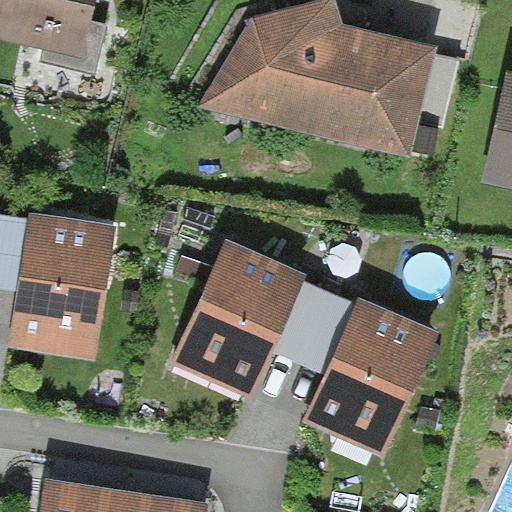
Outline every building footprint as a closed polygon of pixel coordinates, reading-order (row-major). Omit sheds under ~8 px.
[(0,0),(0,40),(83,60),(96,0),(0,0)] [(343,26),(335,0),(333,0),(252,20),(200,109),(412,159),(438,50),(351,28),(343,26)] [(511,73),(509,73),(485,184),(511,189),(511,73)] [(116,229),(32,215),(31,222),(23,273),(20,293),(11,347),(98,361),(116,229)] [(31,222),(0,217),(0,289),(20,293),(23,273),(31,222)] [(307,279),(228,243),(174,363),(253,398),(273,353),(283,331),(304,285),(307,279)] [(356,306),(304,285),(283,331),(273,353),(326,376),(335,356),(356,306)] [(442,334),(360,299),(356,306),(335,356),(326,376),(305,425),(388,460),(442,334)] [(41,511),(127,511),(130,495),(47,482),(41,511)] [(210,511),(211,508),(130,495),(127,511),(210,511)]
